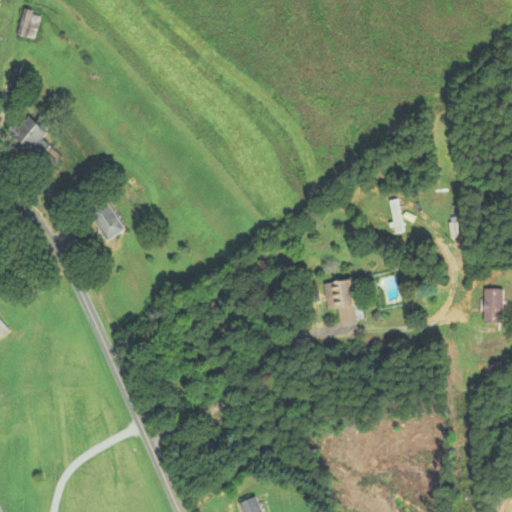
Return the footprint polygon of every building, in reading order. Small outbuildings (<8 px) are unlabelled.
[(26,39),(40,28),(34,20),(39,16),(31,6),(18,16),(24,23),(17,28),(26,39)] [(49,144),(43,136),(50,130),(35,112),(13,131),(34,156),(49,144)] [(109,240),(127,227),(107,197),(89,209),(109,240)] [(397,231),(408,229),(401,197),(390,199),(397,231)] [(17,277),(0,259),(0,290),(1,291),(17,277)] [(345,319),(354,317),(353,311),(366,308),(360,276),(331,282),(336,309),(343,308),(345,319)] [(508,286),(489,286),(489,321),(508,321),(508,286)] [(0,335),(9,328),(0,316),(0,335)] [(262,511),(257,495),(240,501),(243,511),(262,511)]
